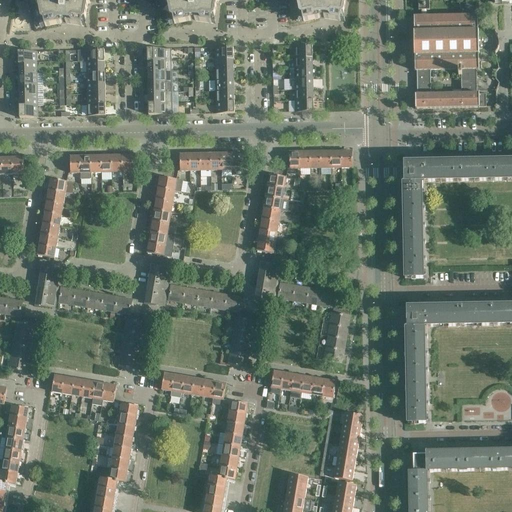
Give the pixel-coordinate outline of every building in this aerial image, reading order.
[(85,19),(88,4),(90,4),(90,3),(95,3),(93,0),(34,0),(32,4),(37,4),(37,5),(39,5),(42,20),(43,20),(41,29),(45,27),(46,27),(60,25),(62,25),(64,25),(66,25),(67,25),(68,24),(82,27),(83,26),(88,28),(85,19)] [(214,16),(217,2),(219,1),(219,0),(225,0),(224,0),(161,0),(161,1),(166,1),(166,2),(168,3),(171,17),(172,17),(169,26),(174,24),(175,25),(189,22),(191,22),(193,23),(195,22),(196,22),(197,22),(211,24),(212,23),(217,25),(214,16)] [(343,14),(345,0),(297,0),(300,15),(301,15),(298,23),(303,22),(318,19),(320,20),(322,20),(323,20),(324,20),(326,19),(340,22),(340,21),(345,23),(343,14)] [(477,94),(477,70),(479,70),(479,55),(479,49),(481,49),(485,45),(485,40),(481,36),(478,36),(478,31),(478,16),(475,16),(475,2),(460,2),(460,16),(449,16),(448,14),(443,14),(443,17),(441,17),(441,14),(436,14),(436,17),(434,17),(434,14),(429,15),(429,17),(427,17),(427,10),(429,10),(429,0),(418,0),(418,10),(421,10),(421,17),(414,17),(414,32),(414,56),(415,71),(417,71),(417,95),(415,95),(416,110),(480,108),(486,108),(486,106),(486,95),(479,95),(479,94),(477,94)] [(313,58),(312,46),(294,47),(295,58),(313,58)] [(234,59),(233,48),(215,48),(216,60),(234,59)] [(166,61),(165,49),(147,50),(148,61),(166,61)] [(105,62),(105,51),(86,51),(87,62),(105,62)] [(37,63),(37,52),(19,52),(19,64),(37,63)] [(313,69),(313,58),(295,58),(295,69),(313,69)] [(234,70),(234,59),(216,60),(216,71),(234,70)] [(166,72),(166,61),(148,61),(148,72),(166,72)] [(105,73),(105,62),(87,62),(87,73),(105,73)] [(37,74),(37,63),(19,64),(19,75),(37,74)] [(313,79),(313,69),(295,69),(295,80),(313,79)] [(234,81),(234,70),(216,71),(216,81),(234,81)] [(166,82),(166,72),(148,72),(148,83),(166,82)] [(105,84),(105,73),(87,73),(87,84),(105,84)] [(37,85),(37,74),(19,75),(19,85),(37,85)] [(313,90),(313,79),(295,80),(295,91),(313,90)] [(234,92),(234,81),(216,81),(216,92),(234,92)] [(166,93),(166,82),(148,83),(148,94),(166,93)] [(105,94),(105,84),(87,84),(87,95),(105,94)] [(37,96),(37,85),(19,85),(19,96),(37,96)] [(314,101),(313,90),(295,91),(296,101),(314,101)] [(234,103),(234,92),(216,92),(216,103),(234,103)] [(167,104),(166,93),(148,94),(148,104),(167,104)] [(106,105),(105,94),(87,95),(88,106),(106,105)] [(38,107),(37,96),(19,96),(20,107),(38,107)] [(314,112),(314,101),(296,101),(296,113),(314,112)] [(235,114),(234,103),(216,103),(217,114),(235,114)] [(167,115),(167,104),(148,104),(149,116),(167,115)] [(106,117),(106,105),(88,106),(88,117),(106,117)] [(38,118),(38,107),(20,107),(20,118),(38,118)] [(321,169),(320,152),(310,153),(310,169),(321,169)] [(331,169),(331,152),(320,152),(321,169),(331,169)] [(342,169),(341,152),(331,152),(331,169),(342,169)] [(353,168),(352,160),(352,152),(341,152),(342,169),(353,168)] [(300,169),(299,153),(290,153),(290,170),(300,169)] [(310,169),(310,153),(299,153),(300,169),(310,169)] [(211,171),(211,154),(200,155),(201,171),(211,171)] [(222,171),(221,154),(211,154),(211,171),(222,171)] [(232,171),(232,154),(221,154),(222,171),(232,171)] [(243,171),(243,154),(232,154),(232,171),(243,171)] [(190,172),(190,155),(180,155),(180,156),(180,172),(190,172)] [(201,171),(200,155),(190,155),(190,172),(201,171)] [(112,173),(112,156),(101,157),(102,174),(112,173)] [(123,173),(122,156),(112,156),(112,173),(123,173)] [(134,173),(133,156),(122,156),(123,173),(134,173)] [(81,174),(81,157),(71,157),(71,174),(81,174)] [(91,174),(91,157),(81,157),(81,174),(91,174)] [(102,174),(101,157),(91,157),(91,174),(102,174)] [(13,175),(13,158),(2,159),(3,175),(13,175)] [(24,175),(24,158),(13,158),(13,175),(24,175)] [(491,182),(491,161),(488,161),(488,162),(474,162),(474,182),(491,182)] [(508,182),(507,162),(493,162),(493,161),(491,161),(491,182),(508,182)] [(458,183),(457,162),(454,162),(454,163),(440,163),(441,183),(458,183)] [(474,182),(474,162),(460,163),(460,162),(457,162),(458,183),(474,182)] [(441,183),(440,163),(420,163),(420,167),(406,167),(406,183),(421,182),(424,182),(424,183),(441,183)] [(284,190),(286,178),(270,175),(268,187),(284,190)] [(175,192),(177,180),(160,178),(159,189),(175,192)] [(65,194),(67,183),(51,180),(49,191),(65,194)] [(424,279),(422,200),(421,182),(406,183),(403,183),(405,279),(424,279)] [(283,201),(284,190),(268,187),(266,198),(283,201)] [(173,203),(175,192),(159,189),(157,200),(173,203)] [(64,205),(65,194),(49,191),(47,202),(64,205)] [(281,212),(283,201),(266,198),(264,209),(281,212)] [(171,214),(173,203),(157,200),(155,211),(171,214)] [(62,216),(64,205),(47,202),(45,213),(62,216)] [(279,223),(281,212),(264,209),(262,220),(279,223)] [(169,225),(171,214),(155,211),(153,222),(169,225)] [(60,227),(62,216),(45,213),(43,224),(60,227)] [(277,234),(279,223),(262,220),(260,231),(277,234)] [(167,236),(169,225),(153,222),(151,233),(167,236)] [(58,238),(60,227),(43,224),(41,235),(58,238)] [(275,245),(277,234),(260,231),(259,242),(275,245)] [(166,247),(167,236),(151,233),(149,244),(166,247)] [(56,249),(58,238),(41,235),(40,246),(56,249)] [(273,254),(275,245),(259,242),(257,252),(273,254)] [(164,257),(166,247),(149,244),(147,254),(164,257)] [(54,259),(56,249),(40,246),(38,256),(54,259)] [(293,301),(295,287),(281,285),(278,299),(293,301)] [(183,303),(185,289),(171,287),(169,301),(183,303)] [(307,303),(309,290),(295,287),(293,301),(307,303)] [(74,305),(76,291),(62,289),(59,303),(74,305)] [(197,305),(199,292),(185,289),(183,303),(197,305)] [(269,297),(270,294),(270,291),(258,289),(256,301),(268,303),(269,300),(269,297)] [(320,306),(323,292),(309,290),(307,303),(320,306)] [(87,308),(90,294),(76,291),(74,305),(87,308)] [(160,299),(160,296),(161,293),(149,291),(146,303),(159,305),(159,302),(160,299)] [(211,308),(213,294),(199,292),(197,305),(211,308)] [(335,308),(337,294),(323,292),(320,306),(334,308),(335,308)] [(50,301),(51,298),(51,295),(39,293),(37,305),(49,307),(50,304),(50,301)] [(101,310),(104,296),(90,294),(87,308),(101,310)] [(225,310),(227,296),(213,294),(211,308),(225,310)] [(115,312),(117,299),(104,296),(101,310),(115,312)] [(239,312),(241,299),(227,296),(225,310),(239,313),(239,312)] [(129,314),(132,301),(117,299),(115,312),(129,315),(129,314)] [(20,316),(22,303),(8,301),(6,314),(19,317),(20,317),(20,316)] [(511,326),(510,306),(496,307),(496,306),(491,306),(491,307),(477,307),(477,327),(511,326)] [(477,327),(477,307),(463,307),(457,307),(443,308),(444,328),(477,327)] [(444,328),(443,308),(423,308),(423,315),(420,315),(420,327),(424,327),(427,327),(427,328),(444,328)] [(342,316),(339,315),(333,314),(332,322),(333,322),(332,326),(347,328),(349,317),(342,316)] [(246,320),(243,320),(238,319),(237,326),(238,327),(237,330),(252,333),(254,322),(246,320)] [(137,322),(133,322),(128,321),(127,328),(128,329),(127,332),(142,335),(144,324),(137,322)] [(28,325),(24,324),(18,323),(17,331),(18,331),(17,334),(32,337),(34,326),(28,325)] [(345,340),(347,328),(332,326),(331,330),(330,329),(329,337),(345,340)] [(424,327),(420,327),(406,328),(407,378),(425,378),(424,327)] [(250,344),(252,333),(237,330),(236,334),(235,334),(234,342),(250,344)] [(140,347),(142,335),(127,332),(126,336),(125,336),(124,344),(140,347)] [(31,349),(32,337),(17,334),(17,338),(16,338),(14,346),(31,349)] [(343,351),(345,340),(329,337),(328,345),(329,345),(328,349),(343,351)] [(248,356),(250,344),(234,342),(233,350),(234,350),(233,353),(248,356)] [(138,358),(140,347),(124,344),(123,351),(124,352),(123,355),(138,358)] [(29,360),(31,349),(14,346),(13,354),(14,354),(13,358),(29,360)] [(341,363),(343,351),(328,349),(328,352),(326,352),(325,360),(341,363)] [(246,368),(248,356),(233,353),(232,357),(231,357),(230,365),(246,368)] [(136,370),(138,358),(123,355),(122,359),(121,359),(120,367),(136,370)] [(27,372),(29,360),(13,358),(13,361),(12,361),(10,369),(27,372)] [(281,390),(284,374),(274,372),(271,388),(281,390)] [(171,392),(174,376),(165,374),(162,391),(171,392)] [(291,392),(294,375),(284,374),(281,390),(291,392)] [(302,394),(305,377),(294,375),(291,392),(302,394)] [(62,394),(65,378),(55,376),(52,393),(62,394)] [(182,394),(185,377),(174,376),(171,392),(182,394)] [(192,396),(195,379),(185,377),(182,394),(192,396)] [(312,395),(315,379),(305,377),(302,394),(312,395)] [(72,396),(75,380),(65,378),(62,394),(72,396)] [(426,423),(425,378),(407,378),(408,424),(426,423)] [(202,397),(205,381),(195,379),(192,396),(202,397)] [(322,397),(325,381),(315,379),(312,395),(322,397)] [(83,398),(85,381),(75,380),(72,396),(83,398)] [(93,400),(96,383),(85,381),(83,398),(93,400)] [(213,399),(216,383),(205,381),(202,397),(213,399)] [(337,395),(338,390),(335,389),(336,382),(325,381),(322,397),(333,399),(334,394),(337,395)] [(103,401),(106,385),(96,383),(93,400),(103,401)] [(224,401),(226,385),(216,383),(213,399),(224,401)] [(114,403),(117,387),(106,385),(103,401),(114,403)] [(246,414),(248,405),(231,402),(230,412),(246,414)] [(137,417),(139,407),(122,404),(120,414),(137,417)] [(27,419),(29,409),(12,406),(11,416),(27,419)] [(244,426),(246,414),(230,412),(228,423),(244,426)] [(135,428),(137,417),(120,414),(118,425),(135,428)] [(363,417),(361,416),(345,414),(343,425),(362,428),(363,417)] [(25,430),(27,419),(11,416),(9,427),(25,430)] [(243,437),(244,426),(228,423),(226,434),(243,437)] [(133,439),(135,428),(118,425),(117,436),(133,439)] [(360,439),(361,430),(362,428),(343,425),(341,436),(360,439)] [(24,441),(25,430),(9,427),(7,438),(24,441)] [(241,448),(243,437),(226,434),(224,445),(241,448)] [(131,450),(133,439),(117,436),(115,447),(131,450)] [(358,449),(359,441),(360,439),(341,436),(339,446),(358,449)] [(22,452),(24,441),(7,438),(5,449),(22,452)] [(239,459),(241,448),(224,445),(222,456),(239,459)] [(356,460),(358,451),(358,449),(339,446),(338,457),(356,460)] [(129,461),(131,450),(115,447),(113,458),(129,461)] [(20,463),(22,452),(5,449),(3,460),(20,463)] [(414,473),(409,473),(409,481),(411,481),(411,488),(409,488),(409,498),(411,498),(411,505),(409,505),(409,507),(409,511),(427,511),(427,472),(430,472),(430,473),(447,472),(480,472),(511,471),(511,451),(503,451),(500,452),(499,452),(499,451),(493,451),(493,452),(492,452),(490,452),(480,452),(469,452),(467,452),(466,452),(466,451),(460,452),(459,452),(457,452),(446,453),(426,453),(426,456),(422,456),(422,457),(414,457),(414,473)] [(237,470),(239,459),(222,456),(220,467),(237,470)] [(354,471),(356,462),(356,460),(338,457),(336,468),(354,471)] [(127,472),(129,461),(113,458),(111,469),(127,472)] [(18,475),(20,463),(3,460),(1,472),(18,475)] [(235,481),(237,470),(220,467),(218,478),(227,479),(227,480),(235,481)] [(352,482),(354,473),(354,471),(336,468),(334,479),(352,482)] [(125,483),(127,472),(111,469),(109,480),(118,482),(125,483)] [(16,485),(18,475),(1,472),(0,478),(0,482),(8,484),(16,485)] [(307,489),(308,478),(290,475),(288,486),(307,489)] [(221,511),(227,480),(227,479),(218,478),(211,476),(204,511),(221,511)] [(112,511),(118,482),(109,480),(101,478),(95,511),(112,511)] [(0,511),(3,511),(7,492),(8,484),(0,482),(0,511)] [(357,486),(345,484),(338,483),(336,494),(355,498),(357,486)] [(305,500),(307,489),(288,486),(286,497),(305,500)] [(353,508),(355,498),(336,494),(334,505),(353,508)] [(303,511),(305,500),(286,497),(284,508),(303,511)]
